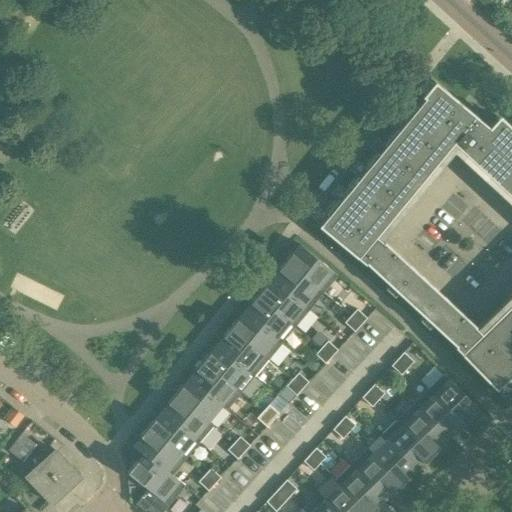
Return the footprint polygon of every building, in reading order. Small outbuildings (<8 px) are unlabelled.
[(339,200),(337,198),(324,214),(326,216),(318,226),(354,259),(355,257),(462,353),(460,354),(495,390),(505,380),(507,382),(511,377),(511,128),(498,115),(491,123),(488,126),(433,81),(421,96),(423,98),(416,106),(414,104),(402,120),(404,122),(397,130),(395,128),(382,143),(384,145),(378,153),(375,151),(363,167),(365,169),(358,177),(356,175),(343,190),(346,192),(339,200)] [(284,261),(323,293),(337,276),(300,245),(292,254),(291,253),(284,261)] [(323,293),(284,261),(277,270),(278,271),(272,279),(309,310),(323,293)] [(295,327),(309,310),(272,279),(265,287),(264,286),(257,295),(295,327)] [(295,327),(257,295),(250,303),(251,304),(244,312),(281,343),(295,327)] [(350,316),(360,325),(367,318),(357,309),(350,316)] [(268,360),(281,343),(244,312),(237,320),(236,319),(229,328),(268,360)] [(354,332),(360,325),(350,316),(344,323),(354,332)] [(254,376),(268,360),(229,328),(222,336),(223,337),(216,345),(254,376)] [(321,348),(331,357),(337,350),(327,341),(321,348)] [(254,376),(216,345),(210,353),(209,353),(202,361),(240,393),(254,376)] [(325,364),(331,357),(321,348),(315,354),(325,364)] [(397,359),(407,368),(413,361),(403,352),(397,359)] [(401,375),(407,368),(397,359),(391,366),(401,375)] [(240,393),(202,361),(195,370),(196,370),(189,379),(221,405),(220,406),(226,410),(240,393)] [(292,379),(302,389),(308,382),(298,373),(292,379)] [(444,374),(428,389),(462,425),(470,418),(469,417),(478,409),(444,374)] [(220,406),(221,405),(189,379),(182,387),(181,386),(174,394),(207,422),(208,421),(220,406)] [(296,395),(302,389),(292,379),(286,386),(296,395)] [(368,391),(378,400),(384,393),(374,384),(368,391)] [(462,425),(428,389),(412,404),(446,439),(453,432),(454,433),(462,425)] [(378,400),(368,391),(362,398),(371,407),(378,400)] [(161,412),(199,443),(213,425),(208,421),(207,422),(174,394),(167,403),(168,404),(161,412)] [(446,439),(412,404),(397,420),(431,455),(439,448),(438,447),(446,439)] [(263,411),(273,421),(279,414),(269,405),(263,411)] [(3,419),(14,427),(23,415),(12,407),(3,419)] [(266,427),(273,421),(263,411),(256,418),(266,427)] [(185,459),(199,443),(161,412),(154,420),(153,419),(147,427),(185,459)] [(338,423),(349,432),(355,425),(345,416),(338,423)] [(386,440),(415,469),(422,462),(423,463),(431,455),(397,420),(380,435),(385,440),(386,440)] [(342,439),(349,432),(338,423),(332,430),(342,439)] [(185,459),(147,427),(139,436),(140,437),(133,446),(143,454),(170,477),(172,475),(185,459)] [(21,433),(15,442),(29,453),(36,445),(21,433)] [(233,443),(243,452),(249,446),(239,436),(233,443)] [(415,469),(386,440),(385,440),(371,454),(370,455),(400,485),(408,478),(407,477),(415,469)] [(29,453),(15,442),(8,451),(23,462),(29,453)] [(237,459),(243,452),(233,443),(227,450),(237,459)] [(309,455),(319,464),(325,457),(315,448),(309,455)] [(400,485),(370,455),(371,454),(366,449),(350,465),(384,500),(391,492),(392,493),(400,485)] [(53,451),(38,464),(63,490),(77,477),(53,451)] [(172,475),(170,477),(143,454),(137,461),(136,461),(126,472),(142,485),(142,484),(168,506),(184,486),(172,475)] [(313,470),(319,464),(309,455),(303,461),(313,470)] [(63,490),(38,464),(24,477),(48,504),(63,490)] [(384,500),(350,465),(334,480),(339,486),(339,485),(365,511),(372,511),(377,508),(376,507),(384,500)] [(204,475),(214,484),(220,477),(210,468),(204,475)] [(214,484),(204,475),(198,482),(208,491),(214,484)] [(280,486),(290,496),(296,489),(286,480),(280,486)] [(365,511),(339,485),(339,486),(324,500),(335,511),(365,511)] [(284,502),(290,496),(280,486),(274,493),(284,502)] [(335,511),(324,500),(311,511),(335,511)]
